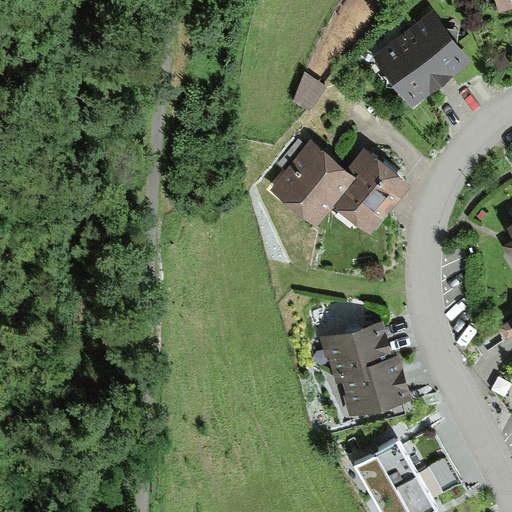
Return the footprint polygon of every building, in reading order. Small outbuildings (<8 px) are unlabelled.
[(433,12),(373,59),(411,107),(471,60),(433,12)] [(312,148),(274,190),(307,219),(345,177),(312,148)] [(364,157),(324,202),(359,233),(399,188),(364,157)] [(511,330),(511,308),(501,315),(511,330)] [(384,321),(320,337),(325,358),(329,357),(337,387),(344,385),(369,378),(366,366),(394,359),(384,321)] [(400,357),(394,359),(366,366),(369,378),(344,385),(346,396),(344,397),(350,417),(412,402),(400,357)] [(419,511),(437,502),(398,437),(358,460),(388,511),(419,511)]
